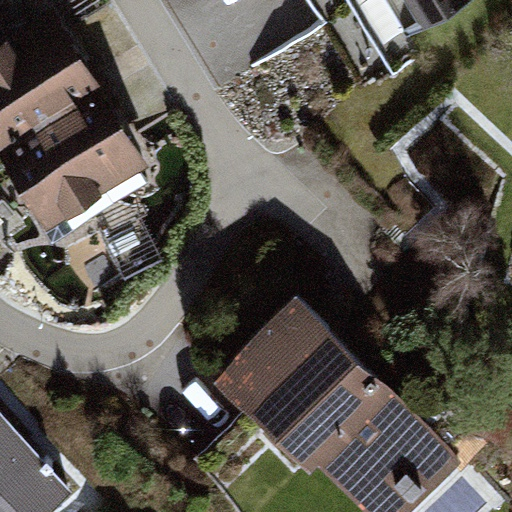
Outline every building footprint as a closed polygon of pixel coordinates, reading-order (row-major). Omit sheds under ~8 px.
[(367,0),(391,35),(453,0),(367,0)] [(0,140),(100,83),(53,2),(0,32),(0,140)] [(100,83),(0,140),(0,149),(45,223),(152,160),(100,83)] [(126,275),(165,255),(143,211),(104,230),(126,275)] [(80,252),(92,286),(119,276),(107,242),(80,252)] [(404,511),(461,454),(297,288),(218,366),(309,463),(319,456),(373,511),(404,511)] [(0,407),(0,511),(45,511),(74,487),(0,407)]
